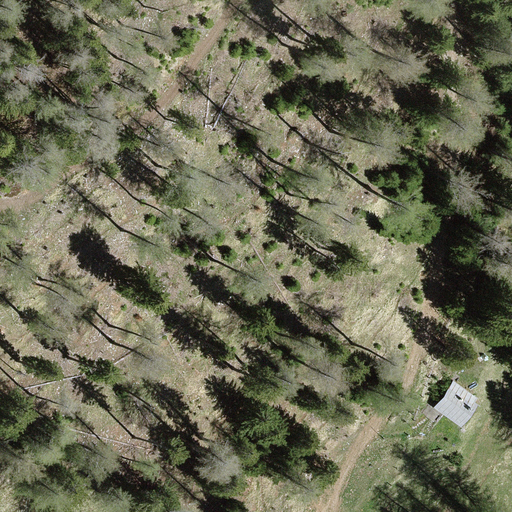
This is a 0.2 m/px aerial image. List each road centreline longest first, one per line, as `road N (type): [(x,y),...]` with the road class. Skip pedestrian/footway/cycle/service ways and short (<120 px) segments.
road 1 (track): [(447,0),(455,136),(433,301),(408,373),(350,459),(330,511)]
road 2 (track): [(0,205),(33,198),(152,114),(237,0)]
